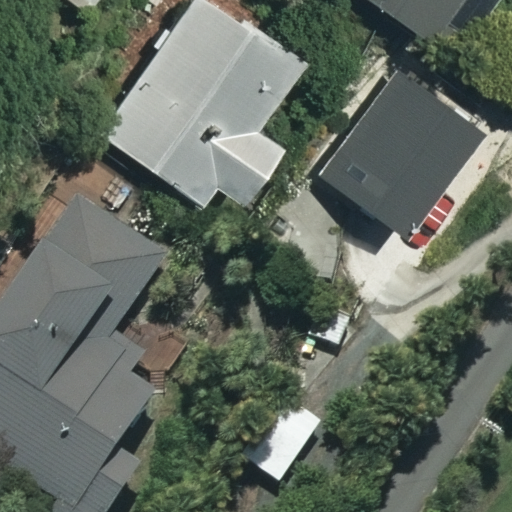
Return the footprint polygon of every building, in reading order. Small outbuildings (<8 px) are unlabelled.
[(305,59),(216,0),(181,0),(96,128),(210,203),(305,59)] [(486,0),(378,0),(433,40),(445,25),(460,36),(486,0)] [(470,121),(394,66),(317,172),(394,227),(470,121)] [(112,347),(171,261),(79,198),(0,313),(0,477),(50,511),(107,511),(161,434),(135,416),(160,379),(112,347)] [(320,424),(286,400),(242,461),(275,486),(320,424)]
